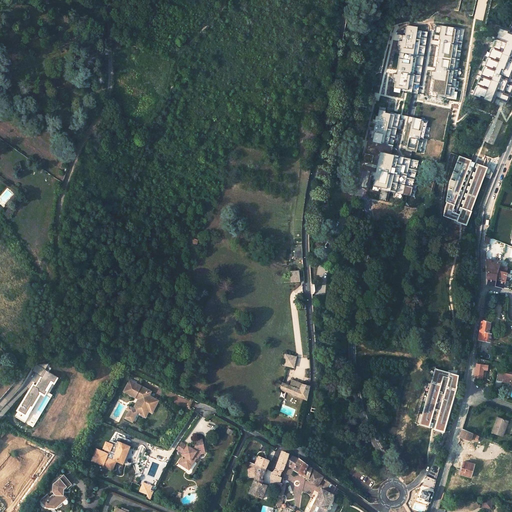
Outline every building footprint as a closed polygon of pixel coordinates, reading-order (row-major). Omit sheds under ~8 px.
[(472,95),(492,103),(495,97),(507,101),(511,88),(511,28),(509,33),(499,28),(472,95)] [(495,286),(503,288),(505,279),(511,280),(511,274),(511,273),(498,270),(500,263),(495,262),(486,263),(486,284),(491,285),(495,286)] [(290,270),(291,281),(299,280),(298,269),(290,270)] [(481,321),(478,339),(489,341),(491,333),(493,334),(495,324),(491,323),(490,327),(488,326),(489,322),(483,320),(481,321)] [(284,353),(281,365),(293,368),(296,356),(284,353)] [(46,391),(44,390),(50,379),(53,381),(57,376),(46,370),(36,386),(33,385),(18,410),(25,414),(30,405),(31,405),(38,393),(38,392),(39,390),(44,393),(46,391)] [(511,372),(498,370),(497,376),(504,377),(504,379),(511,381),(511,372)] [(25,414),(18,410),(15,415),(25,421),(41,395),(45,397),(46,395),(53,384),(54,385),(59,377),(57,376),(53,381),(50,379),(44,390),(46,391),(44,393),(39,390),(38,392),(38,393),(31,405),(30,405),(25,414)] [(279,389),(306,399),(309,384),(292,378),(290,384),(282,381),(279,389)] [(147,391),(130,381),(124,391),(140,399),(137,404),(138,404),(136,410),(135,409),(133,407),(132,408),(131,408),(125,418),(132,421),(137,412),(141,414),(144,414),(149,404),(151,403),(153,400),(152,398),(146,394),(147,391)] [(491,432),(502,436),(505,427),(503,427),(505,420),(496,417),(491,432)] [(462,429),(459,437),(470,440),(471,438),(476,440),(477,435),(462,429)] [(96,448),(91,461),(103,465),(102,467),(112,471),(116,461),(123,464),(130,446),(117,441),(116,443),(109,440),(108,443),(105,442),(103,449),(109,451),(108,453),(96,448)] [(183,456),(178,464),(189,470),(196,459),(197,459),(200,453),(204,452),(202,441),(194,442),(194,445),(189,446),(188,446),(181,442),(176,449),(183,454),(182,455),(183,456)] [(317,487),(323,477),(298,458),(287,453),(281,451),(276,467),(272,471),(271,473),(269,479),(272,480),(281,483),(282,478),(277,476),(280,469),(282,470),(284,465),(294,468),(294,469),(308,479),(307,481),(316,487),(317,487)] [(248,492),(261,498),(263,492),(261,491),(264,484),(261,482),(262,479),(261,478),(262,474),(265,468),(268,470),(272,462),(258,456),(254,464),(254,480),(248,492)] [(460,474),(471,477),(474,464),(463,461),(460,474)] [(63,488),(64,489),(70,483),(63,474),(61,476),(68,483),(63,488)] [(48,495),(44,499),(47,503),(53,503),(58,498),(61,501),(65,498),(62,494),(60,494),(60,493),(61,493),(62,492),(62,491),(62,490),(61,489),(60,489),(60,488),(64,489),(63,488),(68,483),(61,476),(51,484),(51,487),(53,487),(53,488),(52,489),(52,490),(52,491),(52,492),(53,492),(53,493),(49,497),(48,495)] [(280,486),(281,483),(272,480),(270,485),(279,489),(276,502),(279,504),(284,487),(280,486)] [(324,486),(333,492),(336,487),(328,481),(324,486)] [(143,482),(139,491),(148,494),(151,486),(143,482)] [(324,511),(332,494),(320,488),(309,511),(324,511)] [(424,500),(430,502),(433,491),(428,489),(427,491),(422,489),(420,496),(425,498),(424,500)] [(56,506),(61,501),(58,498),(53,503),(56,506)] [(481,507),(494,508),(495,499),(482,498),(481,507)]
